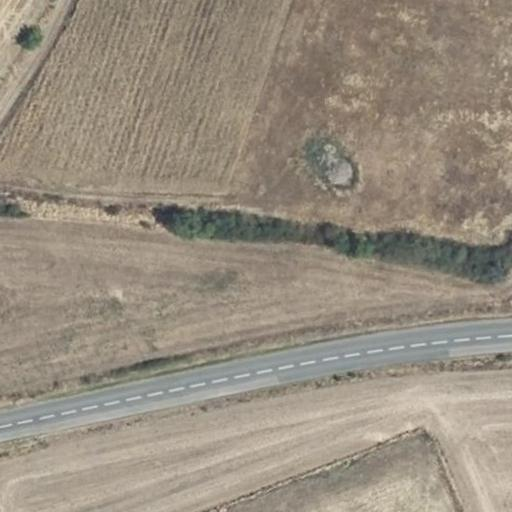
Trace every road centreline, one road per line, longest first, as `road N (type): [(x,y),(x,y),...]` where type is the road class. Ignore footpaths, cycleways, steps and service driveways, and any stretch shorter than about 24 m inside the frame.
road 1 (secondary): [(511,337),(0,428)]
road 2 (track): [(67,0),(0,113)]
